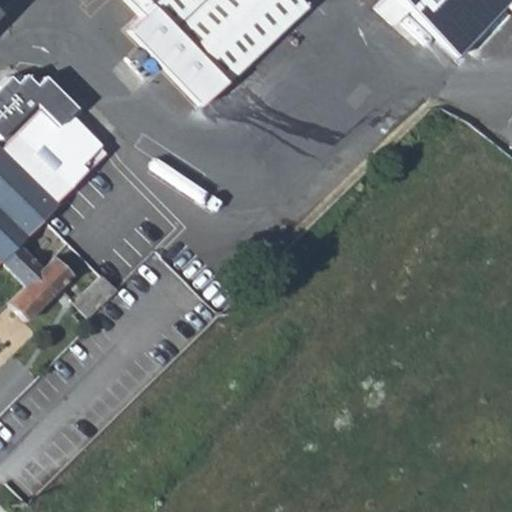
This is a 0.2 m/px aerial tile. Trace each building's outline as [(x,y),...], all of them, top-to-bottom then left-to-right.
[(126,0),(136,9),(115,33),(189,113),(296,11),(284,0),(126,0)] [(381,0),(449,62),(505,0),(381,0)] [(0,216),(4,213),(22,231),(124,129),(98,104),(62,139),(37,116),(1,151),(0,150),(0,216)] [(0,216),(0,257),(18,241),(25,235),(22,231),(4,213),(0,216)] [(0,257),(0,267),(21,287),(5,304),(22,321),(70,275),(54,257),(42,267),(18,241),(0,257)]
